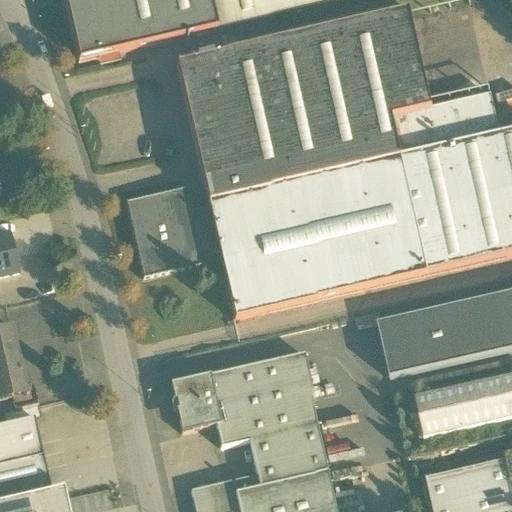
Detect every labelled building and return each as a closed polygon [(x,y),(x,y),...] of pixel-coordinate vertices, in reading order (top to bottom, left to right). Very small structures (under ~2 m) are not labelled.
[(63,0),(78,65),(216,33),(208,0),(63,0)] [(208,0),(216,33),(363,0),(208,0)] [(176,69),(207,207),(501,140),(492,100),(433,113),(411,15),(176,69)] [(208,210),(209,219),(219,259),(233,325),(511,262),(511,137),(501,140),(207,207),(208,210)] [(203,262),(219,259),(209,219),(194,222),(192,214),(187,191),(125,205),(142,283),(205,269),(203,262)] [(208,210),(192,214),(194,222),(209,219),(208,210)] [(0,281),(18,277),(9,236),(0,238),(0,281)] [(511,298),(378,329),(391,384),(511,356),(511,298)] [(0,333),(0,397),(9,396),(25,392),(25,391),(11,331),(0,333)] [(257,479),(259,491),(330,475),(304,359),(209,380),(220,429),(215,430),(220,453),(248,446),(256,480),(257,479)] [(176,415),(181,438),(215,430),(220,429),(209,380),(170,389),(173,404),(172,404),(170,408),(171,413),(175,415),(176,415)] [(511,380),(415,403),(424,443),(511,423),(511,380)] [(11,404),(14,415),(37,410),(33,390),(25,391),(25,392),(9,396),(11,404)] [(0,397),(0,406),(11,404),(9,396),(0,397)] [(3,418),(6,430),(33,424),(40,423),(37,410),(3,418)] [(0,430),(0,471),(41,463),(33,424),(6,430),(0,430)] [(0,510),(50,499),(41,463),(0,471),(0,510)] [(432,511),(511,511),(511,490),(506,463),(426,481),(432,511)] [(337,511),(330,475),(259,491),(234,497),(237,511),(337,511)] [(194,511),(237,511),(234,497),(259,491),(257,479),(256,480),(190,495),(194,511)] [(61,496),(50,499),(0,510),(0,511),(52,511),(51,507),(63,504),(61,496)]
